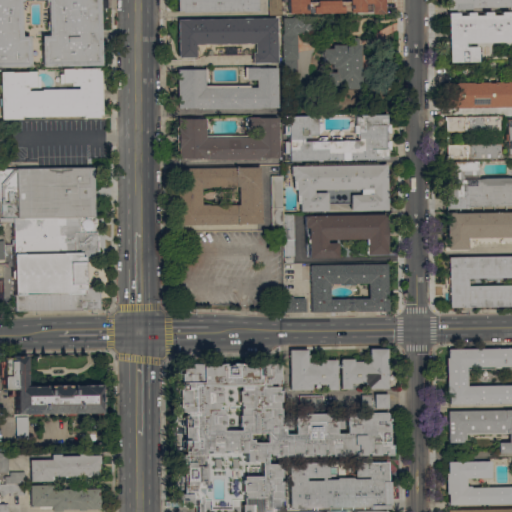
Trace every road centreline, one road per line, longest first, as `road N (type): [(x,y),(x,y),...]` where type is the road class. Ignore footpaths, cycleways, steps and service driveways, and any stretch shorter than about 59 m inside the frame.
road 1 (residential): [(414,328),(414,0)]
road 2 (tertiary): [(137,248),(138,0)]
road 3 (tertiary): [(414,328),(207,332)]
road 4 (residential): [(415,511),(414,328)]
road 5 (tertiary): [(140,511),(138,333)]
